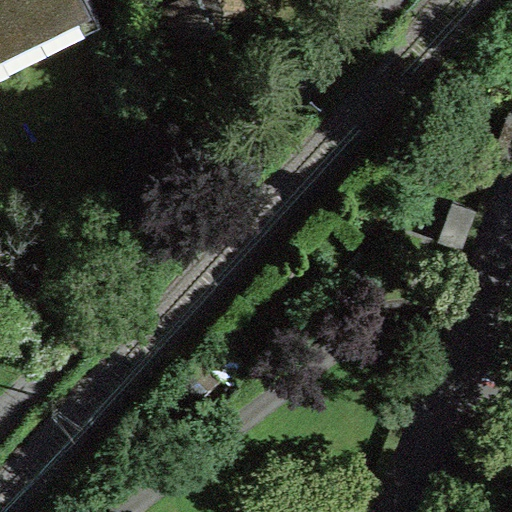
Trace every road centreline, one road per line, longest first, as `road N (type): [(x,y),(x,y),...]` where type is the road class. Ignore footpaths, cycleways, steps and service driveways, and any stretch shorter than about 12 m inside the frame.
road 1 (residential): [(0,415),(375,0)]
road 2 (residential): [(415,511),(511,251)]
